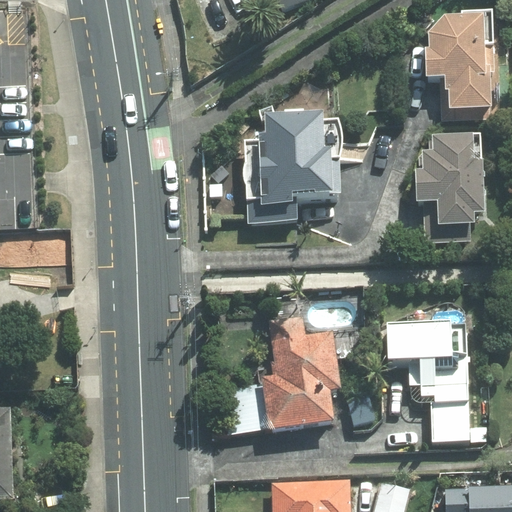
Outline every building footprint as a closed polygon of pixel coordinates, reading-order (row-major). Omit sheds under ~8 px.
[(265,0),(273,0),(282,20),(314,7),(311,0),(248,0),(250,6),(265,0)] [(423,87),(439,87),(440,129),(493,128),(491,18),(443,18),(443,26),(428,26),(428,57),(423,57),(423,87)] [(296,231),(295,210),(345,207),(341,126),(323,127),(323,123),(306,124),(305,112),(285,113),(286,124),(262,125),(263,147),(242,148),(247,234),(296,231)] [(415,211),(437,211),(437,249),(468,249),(468,236),(473,236),(473,224),(485,224),(485,170),(480,170),(480,142),(427,142),(427,158),(421,158),(421,180),(414,180),(415,211)] [(270,441),(338,433),(334,402),(346,401),(338,333),(307,336),(305,326),(272,329),(279,382),(260,384),(261,390),(219,395),(224,442),(269,436),(270,441)] [(434,449),(470,448),(465,333),(386,336),(387,374),(410,373),(411,405),(419,410),(432,410),(434,449)] [(0,506),(16,506),(12,412),(0,412),(0,506)] [(358,511),(357,484),(270,488),(270,511),(358,511)] [(406,511),(410,495),(379,488),(372,511),(406,511)] [(511,511),(511,493),(447,491),(445,511),(511,511)]
